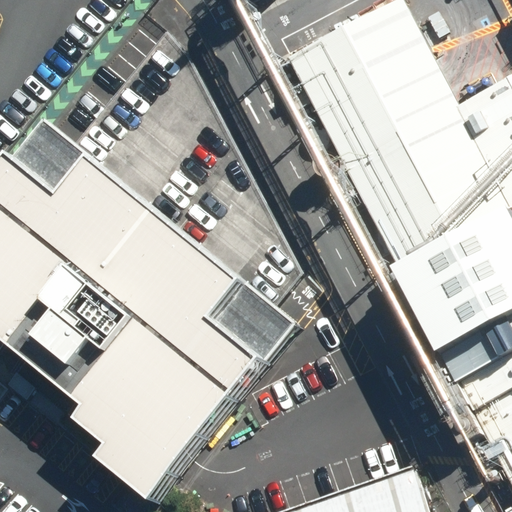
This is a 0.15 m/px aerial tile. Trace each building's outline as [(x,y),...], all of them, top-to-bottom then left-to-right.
[(511,82),(461,106),(407,1),(298,62),(511,473),(511,82)] [(157,44),(153,41),(171,18),(157,7),(139,30),(110,7),(37,101),(84,138),(157,44)] [(299,325),(48,116),(0,173),(0,341),(12,351),(18,341),(103,412),(96,420),(128,447),(119,458),(159,492),(299,325)] [(0,364),(12,351),(0,341),(0,364)] [(427,511),(416,473),(285,511),(427,511)]
